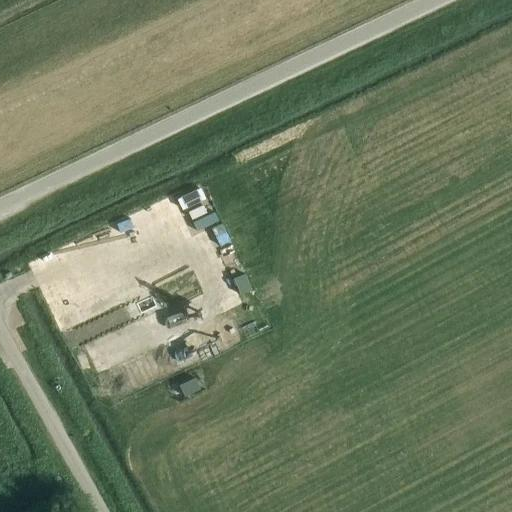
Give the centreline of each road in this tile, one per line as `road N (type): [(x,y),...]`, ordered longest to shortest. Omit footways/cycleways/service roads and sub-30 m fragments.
road 1 (tertiary): [(0,206),(433,0)]
road 2 (unclassified): [(100,511),(0,330)]
